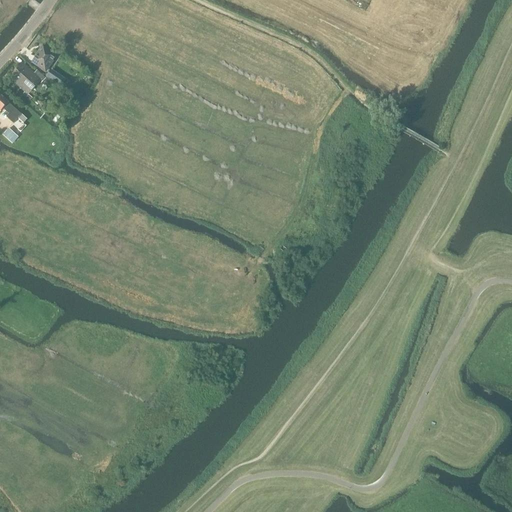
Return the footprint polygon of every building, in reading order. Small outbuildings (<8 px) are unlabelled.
[(43,46),(32,62),(45,71),(56,56),(43,46)] [(45,79),(36,72),(33,75),(23,66),(12,78),(29,94),(39,82),(41,84),(43,82),(45,79)] [(47,77),(60,86),(64,80),(51,71),(47,77)] [(43,82),(48,87),(52,83),(46,77),(45,79),(43,82)] [(0,111),(0,112),(3,109),(9,114),(6,117),(13,124),(18,118),(23,123),(27,119),(22,114),(21,115),(0,95),(0,111)] [(3,135),(12,144),(18,137),(9,129),(3,135)]
